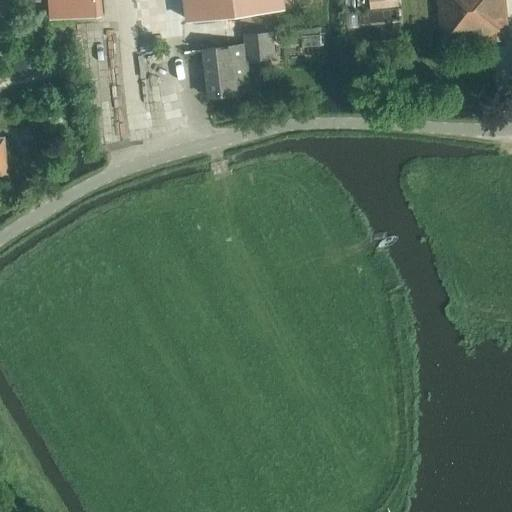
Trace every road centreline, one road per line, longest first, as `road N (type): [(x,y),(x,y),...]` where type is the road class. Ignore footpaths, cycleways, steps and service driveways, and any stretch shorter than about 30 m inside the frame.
road 1 (unclassified): [(0,240),(143,164),(293,124),(511,134)]
road 2 (track): [(185,151),(174,0)]
